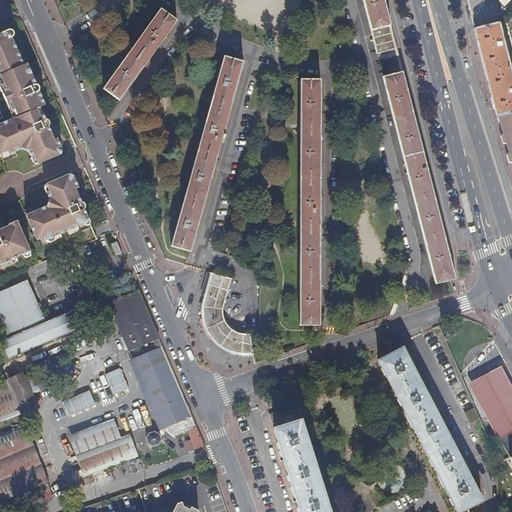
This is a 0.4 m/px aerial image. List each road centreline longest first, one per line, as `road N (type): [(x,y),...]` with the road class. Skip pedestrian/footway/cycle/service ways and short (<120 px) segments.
road 1 (tertiary): [(201,395),(30,0)]
road 2 (residential): [(507,278),(470,302),(201,395)]
road 3 (primary): [(507,278),(428,0)]
road 4 (tertiary): [(245,511),(201,395)]
